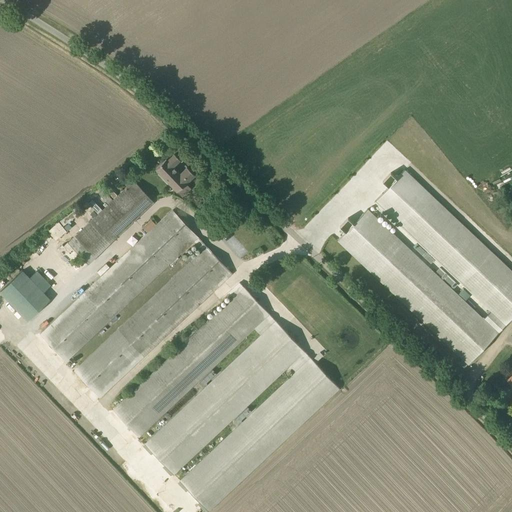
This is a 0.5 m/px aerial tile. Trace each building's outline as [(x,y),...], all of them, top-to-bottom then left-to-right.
[(165,160),(154,170),(177,193),(181,198),(190,189),(185,185),(194,176),(187,168),(179,174),(173,167),(180,160),(174,154),(167,161),(165,160)] [(511,317),(511,272),(404,171),(373,204),(490,312),(484,320),(367,211),(337,243),(468,365),(511,317)] [(88,265),(153,202),(133,180),(67,243),(88,265)] [(99,398),(144,357),(232,274),(172,210),(157,224),(156,224),(154,221),(153,221),(151,219),(142,228),(146,233),(84,292),(40,334),(65,362),(110,320),(193,243),(200,251),(118,329),(73,371),(99,398)] [(48,234),(41,242),(48,248),(55,241),(48,234)] [(22,271),(0,291),(0,293),(27,321),(50,300),(22,271)] [(144,443),(173,474),(289,366),(304,352),(239,282),(238,282),(228,292),(232,297),(113,410),(138,438),(254,329),(259,334),(259,335),(144,443)] [(339,388),(304,352),(289,366),(294,371),(294,372),(179,480),(208,511),(209,511),(339,388)]
